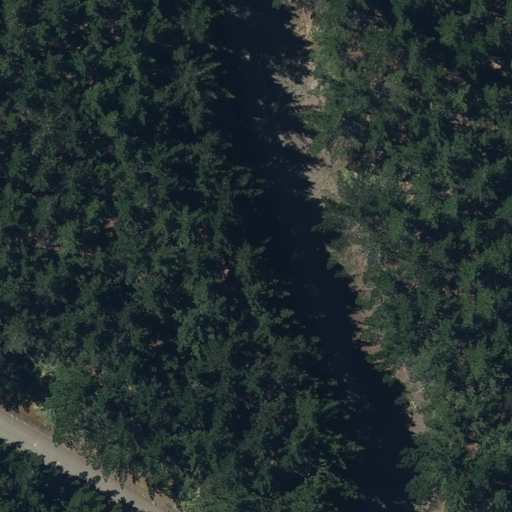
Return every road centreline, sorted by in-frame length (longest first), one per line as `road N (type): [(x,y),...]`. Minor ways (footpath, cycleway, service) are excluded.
road 1 (track): [(396,511),(397,483),(374,399),(237,0)]
road 2 (track): [(156,511),(0,398)]
